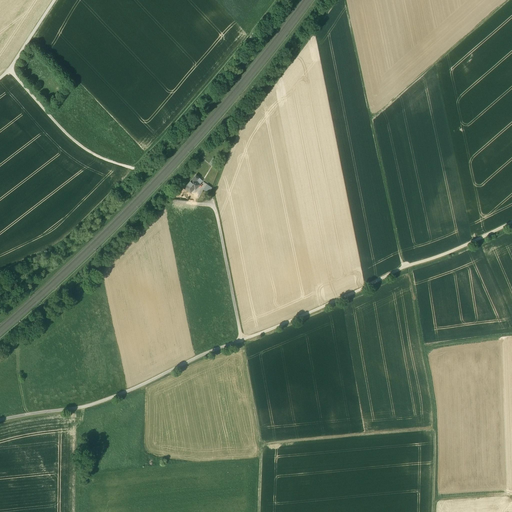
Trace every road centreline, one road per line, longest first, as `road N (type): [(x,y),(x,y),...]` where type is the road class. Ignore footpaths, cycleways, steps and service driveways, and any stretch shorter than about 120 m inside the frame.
road 1 (track): [(437,499),(439,427),(264,443),(261,511)]
road 2 (track): [(244,339),(511,222)]
road 3 (track): [(403,267),(346,0)]
road 4 (track): [(244,339),(83,408),(0,421)]
road 5 (track): [(208,204),(238,127),(334,0)]
road 6 (track): [(371,116),(507,0)]
road 7 (track): [(174,201),(215,211),(244,339)]
road 8 (track): [(409,266),(439,427)]
road 9 (track): [(9,71),(84,148),(133,170)]
